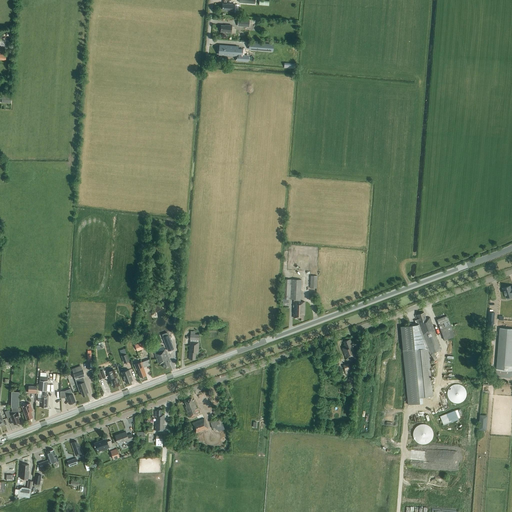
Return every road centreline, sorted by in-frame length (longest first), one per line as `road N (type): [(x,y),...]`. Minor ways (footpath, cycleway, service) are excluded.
road 1 (secondary): [(0,440),(511,247)]
road 2 (unclassified): [(0,462),(511,271)]
road 3 (track): [(427,303),(444,347),(436,397),(406,412),(397,511)]
